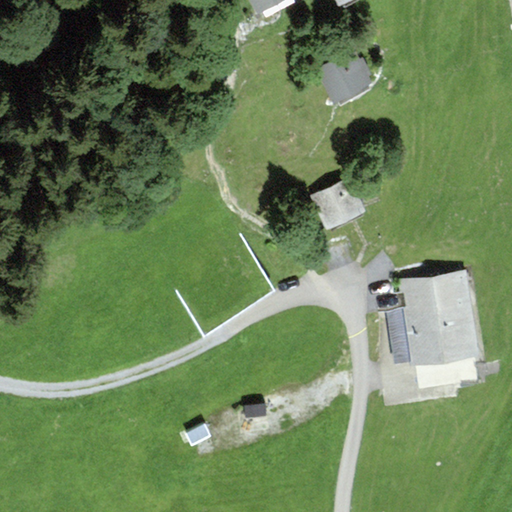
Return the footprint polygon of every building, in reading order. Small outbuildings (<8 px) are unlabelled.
[(248,0),(255,11),(274,0),(248,0)] [(351,46),(313,66),(330,99),(369,79),(351,46)] [(347,182),(308,196),(321,230),(352,219),(359,216),(347,182)] [(240,315),(277,295),(256,257),(182,299),(203,336),(236,318),(240,315)] [(469,267),(401,276),(404,294),(406,310),(413,367),(448,362),(481,357),(469,267)]
